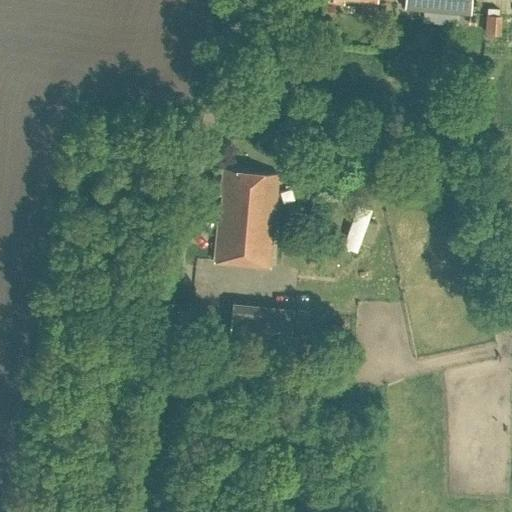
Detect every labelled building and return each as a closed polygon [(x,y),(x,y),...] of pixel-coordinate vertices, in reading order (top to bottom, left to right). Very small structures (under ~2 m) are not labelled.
[(406,0),(406,6),(470,10),(471,0),(406,0)] [(498,17),(499,9),(487,9),(486,34),(500,34),(501,17),(498,17)] [(331,34),(332,19),(319,18),(317,32),(331,34)] [(223,167),(215,258),(269,263),(278,172),(223,167)] [(358,203),(343,245),(356,250),(359,242),(368,245),(376,223),(367,220),(372,207),(358,203)] [(229,299),(226,327),(306,336),(309,308),(229,299)]
